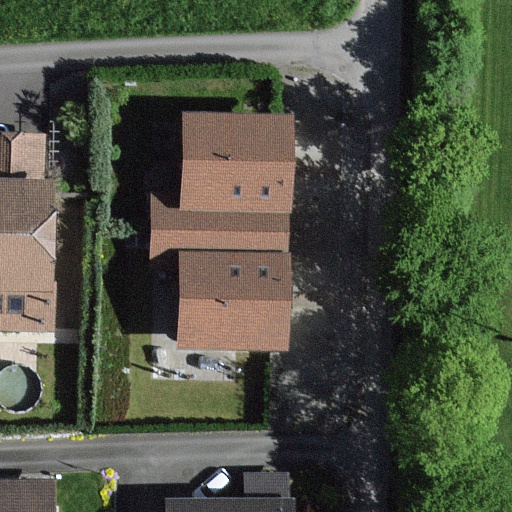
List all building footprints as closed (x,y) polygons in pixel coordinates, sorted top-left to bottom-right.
[(192,194),(192,205),(290,207),(292,114),(193,113),(192,194)] [(42,134),(0,132),(0,324),(51,326),(56,178),(41,178),(42,134)] [(290,207),(192,205),(192,194),(158,194),(157,264),(190,264),(190,249),(289,250),(290,207)] [(289,250),(190,249),(190,264),(188,342),(288,343),(289,250)] [(297,511),(298,499),(292,498),(292,473),(248,473),(248,495),(174,495),(173,511),(297,511)] [(54,511),(55,483),(0,482),(0,511),(54,511)]
